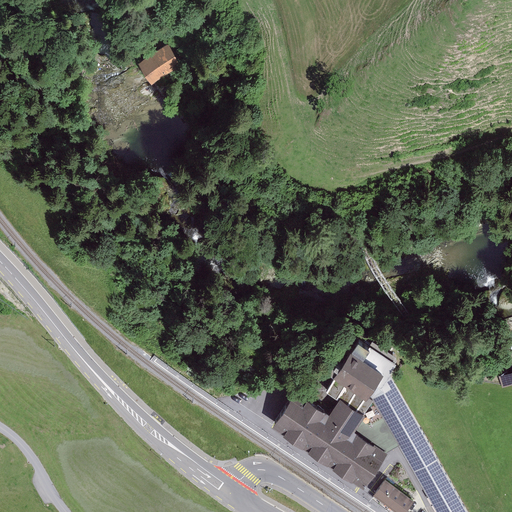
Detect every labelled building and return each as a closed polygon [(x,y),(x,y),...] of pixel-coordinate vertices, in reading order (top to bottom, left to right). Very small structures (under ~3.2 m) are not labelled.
[(149,85),(184,63),(173,46),(138,68),(149,85)] [(356,395),(370,373),(335,350),(319,374),(324,377),(315,390),(326,397),(316,412),(298,400),(293,408),(282,401),(267,424),(362,485),(382,454),(342,428),(364,399),(356,395)] [(503,388),(511,386),(511,369),(500,372),(503,388)] [(466,511),(393,386),(373,397),(398,441),(439,511),(466,511)] [(389,443),(364,399),(342,428),(382,454),(389,443)] [(381,484),(372,496),(394,511),(398,511),(406,501),(381,484)]
